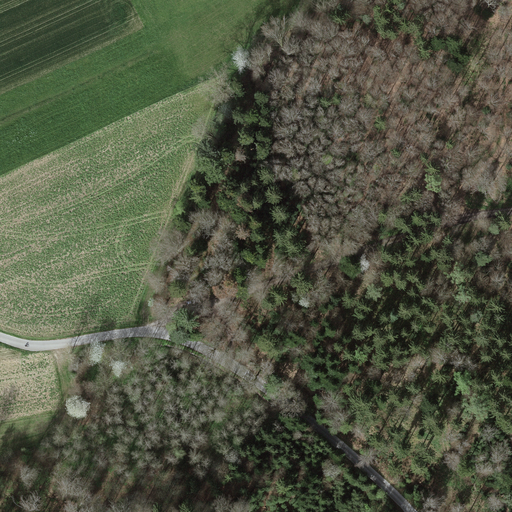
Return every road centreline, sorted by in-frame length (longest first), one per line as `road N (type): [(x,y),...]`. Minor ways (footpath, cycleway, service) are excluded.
road 1 (unclassified): [(410,511),(261,385),(155,328),(49,345),(0,336)]
road 2 (track): [(336,0),(246,62),(139,328)]
road 3 (track): [(155,328),(187,309),(362,248),(511,210)]
